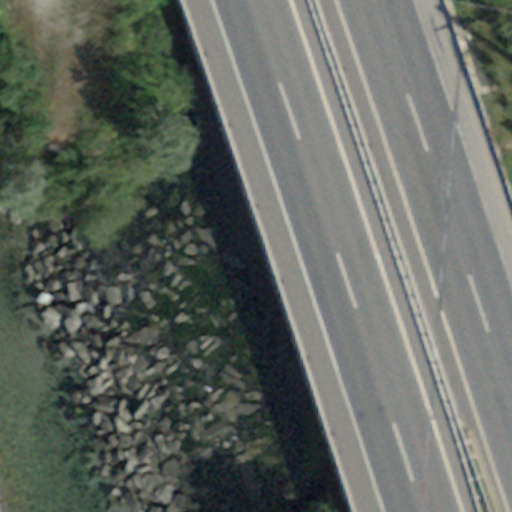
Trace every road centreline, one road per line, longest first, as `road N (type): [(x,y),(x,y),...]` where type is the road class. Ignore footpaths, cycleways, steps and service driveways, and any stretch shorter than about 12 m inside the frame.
road 1 (motorway): [(247,0),(418,511)]
road 2 (motorway): [(511,407),(369,0)]
